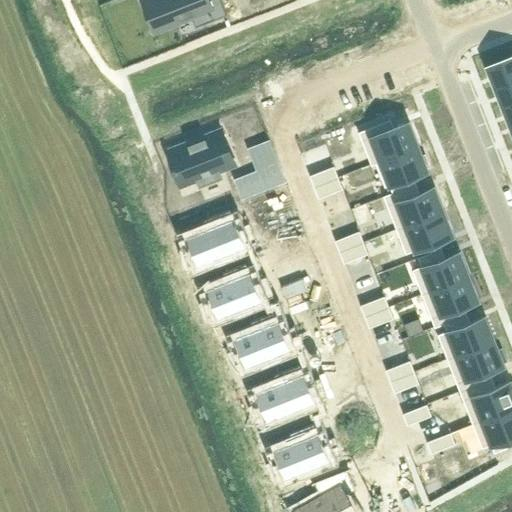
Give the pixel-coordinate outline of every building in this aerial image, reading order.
[(154,0),(164,25),(208,8),(210,11),(207,12),(209,17),(211,16),(213,19),(226,14),(220,0),(154,0)] [(511,54),(487,65),(494,85),(511,77),(511,54)] [(511,77),(494,85),(502,104),(511,99),(511,77)] [(511,99),(502,104),(509,123),(511,121),(511,99)] [(390,118),(358,130),(371,164),(375,162),(375,161),(417,145),(408,120),(393,126),(390,118)] [(220,129),(168,149),(174,164),(172,164),(174,169),(176,169),(178,175),(193,170),(199,185),(221,177),(218,169),(233,163),(220,129)] [(269,139),(252,146),(258,161),(275,154),(269,139)] [(417,145),(375,161),(375,162),(385,186),(389,184),(392,191),(392,192),(415,183),(412,175),(427,169),(426,167),(429,165),(424,153),(421,154),(417,145)] [(333,165),(309,174),(314,185),(338,176),(333,165)] [(338,176),(314,185),(318,197),(342,187),(338,176)] [(392,191),(383,195),(396,228),(443,210),(433,185),(419,191),(415,183),(392,192),(392,191)] [(294,202),(282,207),(286,217),(298,212),(294,202)] [(210,227),(188,236),(198,260),(243,242),(229,207),(206,216),(210,227)] [(443,210),(396,228),(405,252),(428,243),(431,251),(431,252),(441,248),(438,240),(452,234),(443,210)] [(359,230),(335,239),(339,250),(363,241),(359,230)] [(363,241),(339,250),(343,261),(368,252),(363,241)] [(421,265),(412,268),(421,293),(468,274),(458,250),(444,256),(441,248),(431,252),(431,251),(417,256),(421,265)] [(229,280),(209,288),(218,312),(258,296),(245,261),(224,269),(229,280)] [(468,274),(421,293),(434,326),(443,323),(443,322),(466,312),(463,304),(477,299),(468,274)] [(384,294),(360,304),(364,315),(389,306),(384,294)] [(389,306),(364,315),(369,326),(393,317),(389,306)] [(257,329),(237,337),(246,361),(287,345),(273,310),(252,318),(257,329)] [(446,330),(437,333),(447,357),(493,339),(484,315),(469,321),(466,312),(443,322),(443,323),(446,330)] [(493,339),(447,357),(447,358),(459,390),(491,377),(488,369),(503,364),(502,361),(505,360),(501,348),(497,349),(493,339)] [(410,359),(385,369),(390,380),(414,370),(410,359)] [(280,382),(258,391),(267,415),(312,398),(298,362),(276,371),(280,382)] [(414,370),(390,380),(394,391),(418,382),(414,370)] [(491,377),(459,390),(460,390),(472,422),(511,406),(511,381),(510,382),(509,380),(495,385),(491,377)] [(427,403),(402,412),(407,424),(431,414),(427,403)] [(511,406),(472,422),(482,447),(491,443),(494,451),(511,443),(511,406)] [(296,441),(276,448),(285,473),(326,457),(313,421),(292,429),(296,441)] [(450,431),(426,440),(427,441),(431,451),(455,442),(450,431)] [(320,495),(295,509),(296,511),(355,511),(345,494),(354,488),(347,470),(349,469),(349,467),(311,482),(312,483),(315,482),(320,495)]
